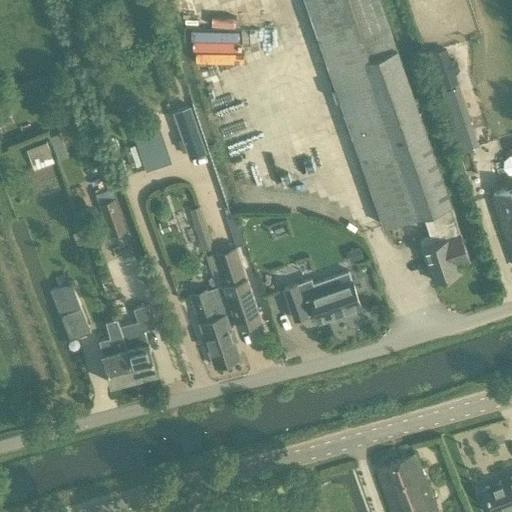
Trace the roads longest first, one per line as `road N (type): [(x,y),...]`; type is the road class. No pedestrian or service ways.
road 1 (unclassified): [(0,455),(511,311)]
road 2 (tertiary): [(100,511),(511,395)]
